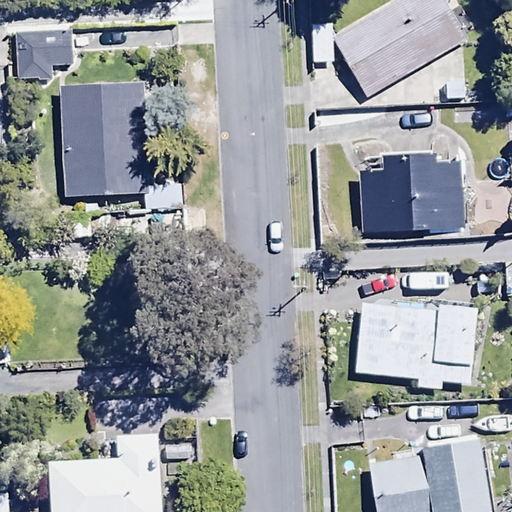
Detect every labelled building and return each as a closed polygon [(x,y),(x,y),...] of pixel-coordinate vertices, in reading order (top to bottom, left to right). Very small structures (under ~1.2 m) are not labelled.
[(444,0),(418,0),(337,43),(368,101),(470,47),(444,0)] [(334,32),(313,32),(313,70),(334,70),(334,32)] [(75,36),(18,37),(18,86),(54,86),(54,72),(75,71),(75,36)] [(147,90),(62,95),(67,208),(146,204),(146,218),(183,216),(182,192),(153,193),(147,90)] [(438,171),(438,159),(386,160),(387,181),(362,182),(364,242),(468,239),(467,170),(438,171)] [(140,229),(119,230),(120,251),(142,249),(140,229)] [(472,392),(479,317),(442,313),(441,319),(365,312),(359,382),(419,388),(418,396),(441,398),(442,389),(472,392)] [(53,471),(55,511),(167,511),(166,446),(122,447),(123,469),(53,471)] [(373,471),(377,511),(494,511),(486,447),(426,454),(427,464),(373,471)] [(12,477),(0,477),(0,503),(13,503),(12,477)]
